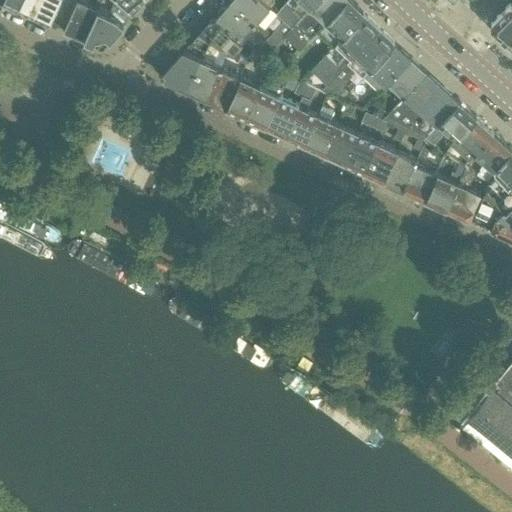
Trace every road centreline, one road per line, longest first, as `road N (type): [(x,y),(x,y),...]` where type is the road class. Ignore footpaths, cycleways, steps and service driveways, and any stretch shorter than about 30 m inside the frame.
road 1 (residential): [(511,487),(316,342),(0,161)]
road 2 (residential): [(511,262),(115,75)]
road 3 (residential): [(115,75),(0,22)]
